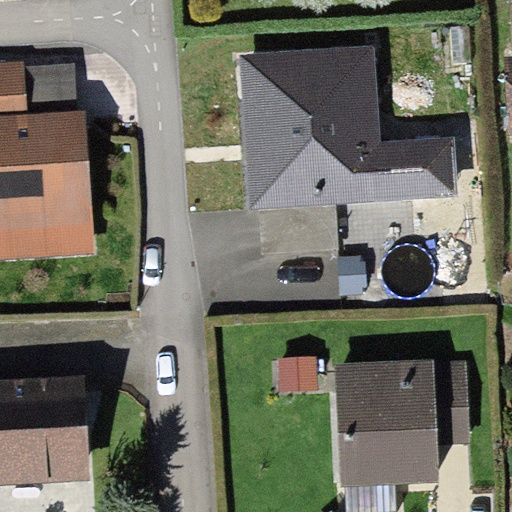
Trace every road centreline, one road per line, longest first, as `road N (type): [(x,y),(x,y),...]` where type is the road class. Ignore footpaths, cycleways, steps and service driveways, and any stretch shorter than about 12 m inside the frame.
road 1 (residential): [(182,511),(150,33)]
road 2 (residential): [(150,33),(0,39)]
